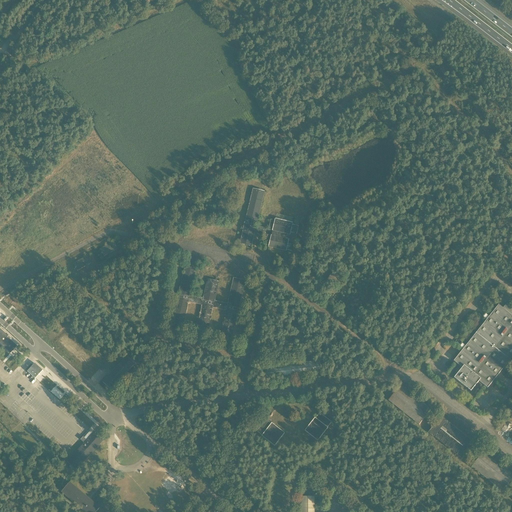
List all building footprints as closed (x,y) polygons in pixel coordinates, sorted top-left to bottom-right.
[(242,230),(243,230),(240,244),(251,247),(255,232),(258,233),(257,234),(261,235),(261,234),(267,235),(265,245),(269,246),(269,247),(286,251),(286,250),(292,251),(295,242),(294,241),(295,236),(296,236),(298,226),(292,225),(292,224),(275,220),(275,221),(271,220),(268,230),(256,227),(264,192),(253,189),(245,223),(244,223),(242,230)] [(114,242),(100,250),(102,253),(102,254),(104,256),(108,254),(117,249),(115,244),(114,245),(113,243),(114,242)] [(86,257),(87,257),(73,264),(75,268),(75,269),(76,268),(77,271),(81,269),(91,263),(88,259),(87,259),(86,257)] [(106,268),(103,263),(97,267),(100,272),(106,268)] [(238,309),(245,281),(234,278),(228,304),(214,301),(219,282),(208,280),(203,298),(190,295),(196,270),(185,267),(179,295),(178,298),(171,325),(182,328),(188,302),(202,305),(197,327),(201,328),(201,327),(204,328),(204,329),(208,330),(213,308),(226,311),(221,333),(220,337),(231,339),(238,312),(237,312),(238,309)] [(336,280),(338,276),(333,272),(327,280),(333,284),(335,281),(336,282),(338,281),(336,280)] [(511,307),(507,303),(503,308),(498,305),(453,361),(462,368),(454,378),(466,388),(467,388),(468,389),(468,390),(471,392),(479,382),(487,389),(511,357),(511,307)] [(0,330),(0,344),(10,354),(17,346),(7,337),(8,337),(6,335),(5,335),(0,330)] [(86,367),(93,359),(65,333),(57,341),(70,353),(71,352),(73,355),(86,367)] [(111,390),(134,365),(126,357),(103,383),(111,390)] [(321,373),(320,361),(265,368),(266,380),(321,373)] [(43,371),(35,364),(27,372),(35,379),(43,371)] [(419,425),(431,410),(431,409),(431,410),(401,386),(401,385),(400,385),(388,401),(389,401),(419,425)] [(331,422),(320,414),(316,419),(306,432),(317,441),(327,428),(331,422)] [(462,459),(474,444),(441,417),(429,432),(462,459)] [(262,436),(274,446),(284,434),(272,424),(271,424),(266,420),(257,432),(262,436)] [(511,426),(507,422),(500,431),(511,440),(511,426)] [(83,437),(80,440),(84,443),(67,462),(76,470),(103,441),(94,432),(91,436),(87,441),(83,437)] [(502,491),(511,478),(511,474),(484,452),(471,467),(472,467),(478,472),(477,473),(479,475),(480,474),(502,491)] [(62,493),(84,511),(96,511),(100,508),(92,501),(91,502),(86,498),(87,497),(70,483),(62,493)] [(314,511),(314,498),(301,498),(301,511),(314,511)]
